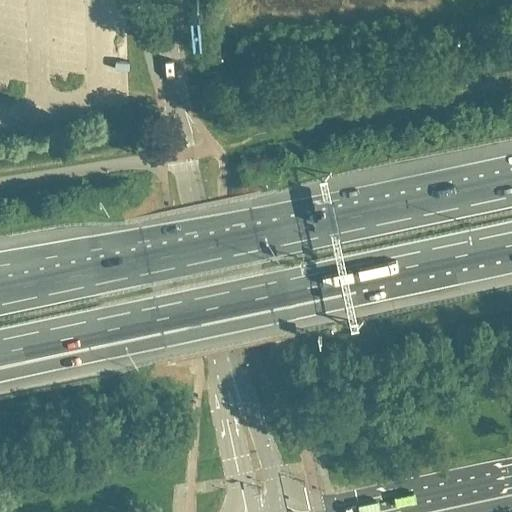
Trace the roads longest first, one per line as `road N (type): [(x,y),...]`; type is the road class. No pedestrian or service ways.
road 1 (motorway): [(511,185),(0,293)]
road 2 (motorway): [(0,377),(276,318),(383,274)]
road 3 (motorway): [(0,354),(383,274)]
road 4 (track): [(511,76),(230,137),(214,149)]
road 5 (tertiary): [(226,352),(181,156)]
road 6 (unclassified): [(0,184),(181,156)]
road 7 (tertiary): [(226,352),(257,511)]
road 8 (tertiary): [(181,156),(166,0)]
road 9 (motorway): [(383,274),(511,247)]
